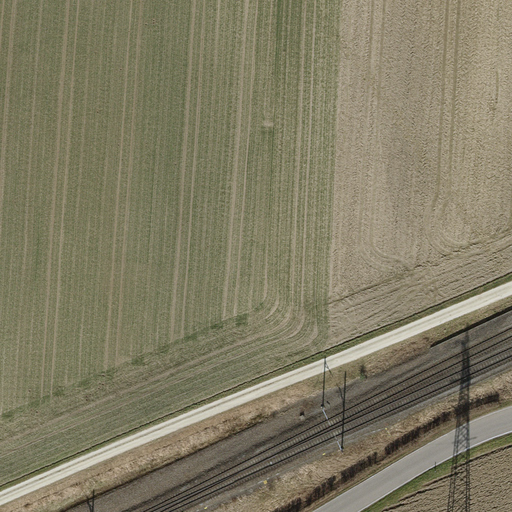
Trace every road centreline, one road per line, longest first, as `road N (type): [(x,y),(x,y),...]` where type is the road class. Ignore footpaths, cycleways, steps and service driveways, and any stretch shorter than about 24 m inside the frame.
road 1 (track): [(0,500),(511,283)]
road 2 (tertiary): [(511,418),(436,451),(334,511)]
